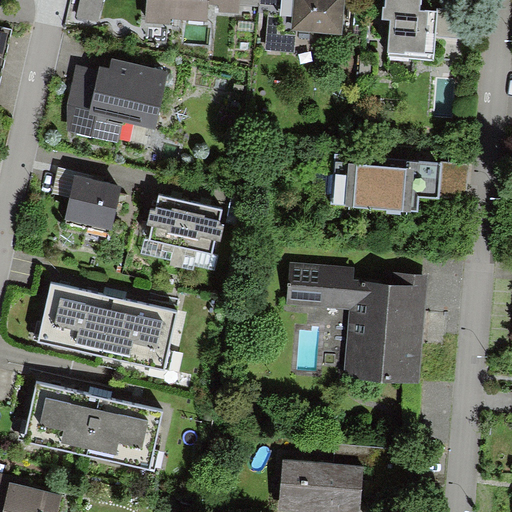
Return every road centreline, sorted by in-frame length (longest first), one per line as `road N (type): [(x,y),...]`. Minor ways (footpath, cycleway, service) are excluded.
road 1 (residential): [(500,0),(458,511)]
road 2 (residential): [(52,0),(0,251)]
